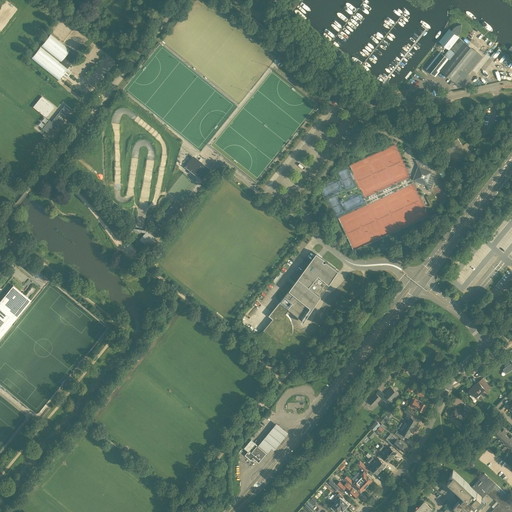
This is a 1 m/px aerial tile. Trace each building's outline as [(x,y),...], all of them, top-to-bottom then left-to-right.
[(448,48),(449,47),(450,48),(444,55),(449,59),(440,70),(459,86),(465,78),(460,74),(463,70),(468,74),(482,56),(464,41),(459,37),(457,36),(459,33),(460,32),(460,30),(461,29),(461,28),(461,26),(461,25),(460,25),(458,25),(457,25),(456,26),(455,27),(454,28),(453,28),(442,43),(443,42),(446,45),(445,46),(448,48)] [(66,79),(72,72),(68,68),(77,56),(50,35),(31,58),(58,80),(62,76),(66,79)] [(449,59),(444,55),(440,52),(428,67),(432,70),(431,72),(435,76),(440,70),(449,59)] [(40,113),(44,116),(46,117),(49,114),(54,107),(41,96),(33,107),(40,113)] [(71,109),(65,104),(51,122),(49,120),(42,129),(48,133),(49,132),(52,134),(71,109)] [(441,149),(446,155),(462,145),(457,138),(441,149)] [(194,154),(193,155),(187,150),(179,160),(185,165),(201,178),(210,167),(211,165),(210,166),(199,158),(201,156),(200,156),(198,154),(197,156),(194,154)] [(426,183),(429,189),(430,192),(439,168),(427,164),(415,159),(416,162),(419,167),(416,176),(418,180),(426,183)] [(171,219),(180,207),(174,202),(173,203),(166,211),(165,214),(171,219)] [(157,223),(149,233),(147,231),(139,240),(142,241),(148,247),(156,238),(155,237),(169,220),(163,215),(157,223)] [(280,302),(271,312),(269,315),(273,319),(278,323),(289,332),(293,327),(293,326),(292,326),(292,325),(292,324),(292,323),(292,322),(291,321),(291,320),(290,319),(290,318),(289,318),(289,317),(289,316),(288,316),(288,315),(287,314),(286,313),(289,309),(301,319),(302,320),(301,321),(303,323),(338,270),(339,270),(336,268),(324,260),(325,259),(322,257),(316,253),(316,254),(312,258),(309,263),(295,282),(293,285),(289,290),(288,292),(280,302)] [(41,272),(31,265),(28,269),(27,269),(37,277),(41,272)] [(0,331),(27,299),(24,296),(22,295),(19,292),(12,286),(0,301),(0,331)] [(478,381),(469,390),(476,397),(485,389),(487,391),(490,388),(482,379),(479,382),(478,381)] [(392,402),(398,394),(391,387),(384,394),(380,390),(369,401),(374,406),(381,398),(383,400),(386,397),(392,402)] [(427,393),(419,389),(417,394),(424,398),(427,393)] [(423,412),(426,404),(413,398),(409,406),(417,409),(423,412)] [(461,414),(456,409),(452,415),(461,422),(465,417),(466,417),(471,410),(464,405),(461,409),(464,410),(461,414)] [(405,407),(403,411),(409,416),(412,413),(405,407)] [(391,417),(394,412),(389,409),(386,414),(391,417)] [(417,421),(410,417),(407,422),(414,426),(417,421)] [(378,423),(376,421),(370,427),(372,428),(375,431),(380,425),(378,423)] [(414,426),(407,422),(405,425),(401,423),(400,425),(411,432),(414,426)] [(268,452),(268,453),(272,448),(274,449),(274,450),(288,433),(288,432),(277,423),(259,445),(268,452)] [(404,435),(408,437),(411,432),(400,425),(398,428),(402,430),(400,433),(397,431),(395,433),(402,439),(404,435)] [(494,435),(498,439),(505,430),(504,429),(502,431),(499,429),(498,430),(496,428),(486,439),(489,441),(491,439),(494,435)] [(505,430),(498,439),(502,442),(507,436),(505,434),(507,432),(505,430)] [(388,441),(392,445),(393,444),(399,449),(404,444),(397,439),(393,436),(388,441)] [(507,436),(502,442),(506,446),(511,439),(511,436),(510,438),(507,436)] [(263,449),(259,445),(253,441),(252,439),(245,448),(246,449),(249,451),(246,455),(251,459),(253,457),(259,462),(268,452),(263,449)] [(386,448),(384,450),(392,457),(396,452),(389,447),(387,449),(386,448)] [(388,462),(392,457),(384,450),(382,452),(383,453),(381,456),(388,462)] [(376,460),(374,462),(381,469),(385,465),(379,459),(377,461),(376,460)] [(377,474),(381,469),(374,462),(372,464),(373,465),(371,468),(377,474)] [(478,511),(479,510),(479,509),(480,509),(484,504),(485,504),(485,503),(484,503),(481,500),(488,492),(491,494),(490,495),(499,503),(490,511),(511,511),(511,504),(509,501),(511,498),(508,495),(485,473),(472,487),(453,470),(450,474),(451,475),(449,478),(466,493),(465,494),(466,496),(463,494),(459,493),(461,495),(462,496),(462,497),(460,499),(462,500),(461,501),(459,500),(455,504),(454,503),(453,502),(450,505),(450,506),(449,506),(445,511),(441,511),(440,511),(478,511)] [(361,474),(358,477),(367,486),(372,480),(367,474),(367,475),(364,472),(362,475),(361,474)] [(344,479),(351,485),(354,482),(347,476),(344,479)] [(355,486),(355,487),(361,492),(367,486),(358,477),(355,481),(356,482),(353,484),(355,486)] [(339,488),(329,478),(326,482),(329,485),(336,491),(339,488)] [(353,489),(352,489),(347,483),(344,485),(340,481),(337,485),(343,491),(346,487),(350,491),(349,492),(355,498),(358,494),(353,489)] [(343,497),(339,493),(335,497),(338,499),(331,507),(332,507),(331,508),(335,511),(337,511),(338,511),(341,509),(343,511),(343,510),(344,508),(345,508),(348,504),(342,498),(343,497)] [(313,496),(308,502),(312,505),(317,500),(313,496)] [(429,511),(431,508),(431,509),(431,508),(424,501),(413,511),(427,511),(428,511),(427,511),(428,510),(429,511)]
